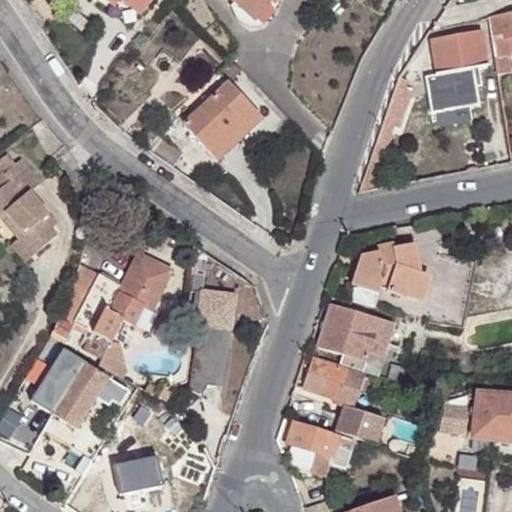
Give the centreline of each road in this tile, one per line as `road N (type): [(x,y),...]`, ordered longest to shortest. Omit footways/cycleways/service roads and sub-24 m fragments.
road 1 (residential): [(0,4),(76,123),(129,171),(306,290)]
road 2 (residential): [(427,0),(367,92),(330,219)]
road 3 (residential): [(330,219),(511,182)]
road 4 (residential): [(306,290),(251,450)]
